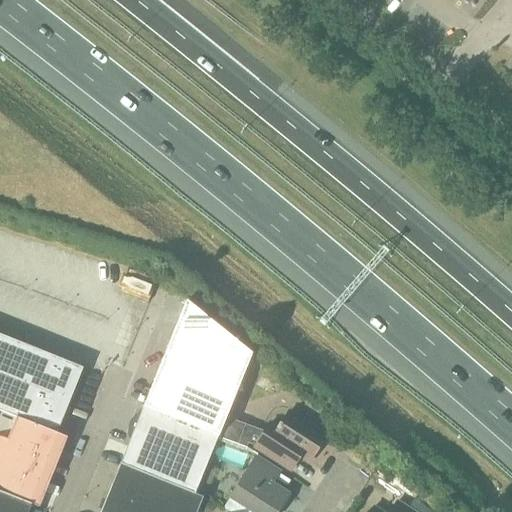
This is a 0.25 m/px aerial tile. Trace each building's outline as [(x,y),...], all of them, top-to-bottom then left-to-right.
[(186,302),(143,408),(217,438),(225,418),(251,355),(186,302)] [(0,412),(15,419),(46,431),(55,411),(67,405),(82,369),(0,336),(0,412)] [(208,460),(217,438),(143,408),(120,465),(194,495),(197,486),(205,468),(208,460)] [(309,463),(326,437),(288,413),(280,425),(278,424),(276,429),(269,424),(264,432),(254,447),(291,471),(300,457),(309,463)] [(57,436),(46,431),(15,419),(7,441),(0,438),(0,493),(29,506),(57,436)] [(277,511),(288,495),(272,484),(280,472),(256,457),(246,472),(222,509),(227,511),(277,511)] [(196,511),(202,499),(194,495),(120,465),(100,511),(196,511)] [(197,486),(194,495),(202,499),(204,499),(207,490),(197,486)] [(28,511),(31,506),(29,506),(0,493),(0,511),(28,511)] [(410,511),(396,503),(389,511),(378,511),(373,508),(370,511),(410,511)]
